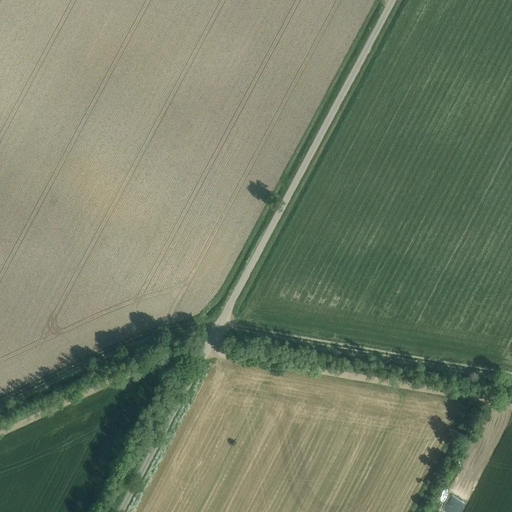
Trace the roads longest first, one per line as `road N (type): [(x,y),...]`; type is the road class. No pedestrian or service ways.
road 1 (track): [(391,0),(120,511)]
road 2 (track): [(511,374),(219,324),(166,326),(0,402)]
road 3 (track): [(511,402),(204,353),(170,357),(0,432)]
